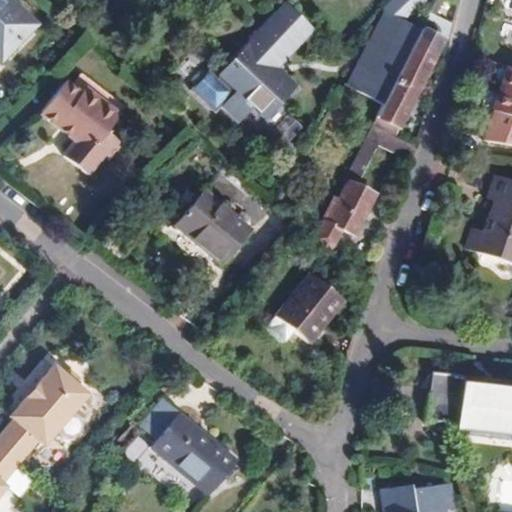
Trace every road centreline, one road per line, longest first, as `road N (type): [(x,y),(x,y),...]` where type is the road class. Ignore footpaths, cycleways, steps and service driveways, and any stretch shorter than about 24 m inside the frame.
road 1 (residential): [(0,209),(334,465)]
road 2 (residential): [(365,330),(467,0)]
road 3 (residential): [(511,352),(365,330)]
road 4 (residential): [(334,465),(365,330)]
